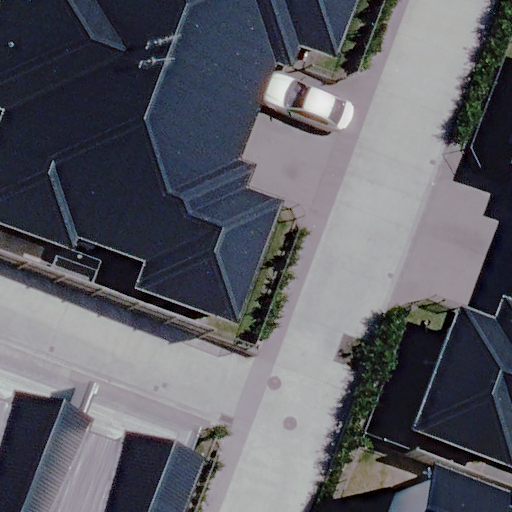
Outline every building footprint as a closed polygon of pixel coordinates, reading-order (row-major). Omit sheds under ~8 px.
[(0,0),(0,26),(246,113),(263,64),(281,70),(289,46),(327,60),(348,0),(0,0)] [(246,113),(0,26),(0,112),(0,113),(0,114),(0,229),(59,251),(66,233),(142,259),(131,289),(226,322),(266,211),(235,200),(245,172),(227,166),(246,113)] [(511,304),(502,301),(493,325),(455,312),(413,430),(507,464),(511,449),(511,304)] [(0,511),(36,511),(71,415),(0,389),(0,511)] [(162,511),(183,455),(71,415),(36,511),(162,511)] [(460,511),(390,485),(380,511),(460,511)]
